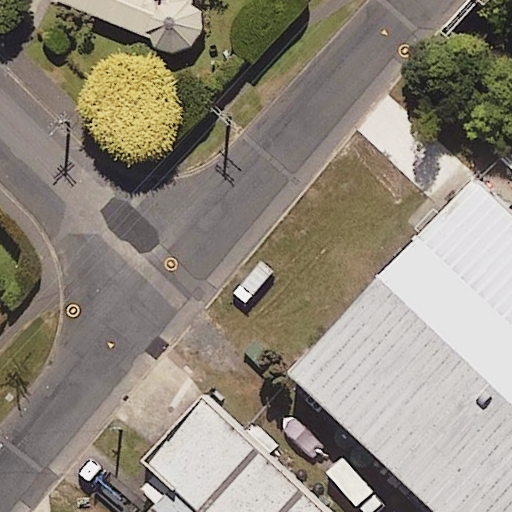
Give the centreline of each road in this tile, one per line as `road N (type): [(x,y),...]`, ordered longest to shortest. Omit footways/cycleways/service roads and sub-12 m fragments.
road 1 (secondary): [(420,0),(167,282)]
road 2 (secondary): [(167,282),(0,486)]
road 3 (residential): [(167,282),(0,121)]
